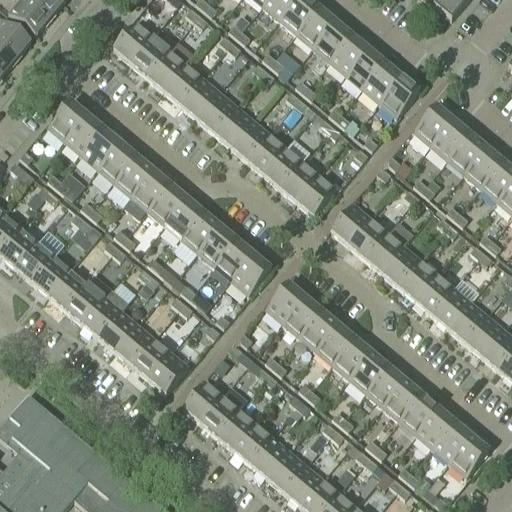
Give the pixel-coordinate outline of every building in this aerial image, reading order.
[(49,24),(63,8),(53,0),(23,0),(22,1),(49,24)] [(53,0),(63,8),(69,0),(53,0)] [(245,0),(262,13),(272,0),(245,0)] [(279,27),(301,0),(272,0),(262,13),(279,27)] [(295,41),(318,14),(301,0),(279,27),(295,41)] [(419,0),(434,12),(444,0),(419,0)] [(450,26),(472,0),(444,0),(434,12),(450,26)] [(35,42),(49,25),(49,24),(22,1),(7,19),(35,42)] [(202,17),(208,10),(200,3),(194,10),(202,17)] [(211,23),(216,17),(208,10),(202,17),(211,23)] [(312,55),(335,28),(318,14),(295,41),(312,55)] [(193,28),(198,21),(190,15),(185,21),(193,28)] [(207,28),(203,25),(198,21),(193,28),(201,35),(207,28)] [(30,48),(3,25),(0,27),(0,51),(16,65),(30,48)] [(129,70),(152,43),(135,28),(112,56),(129,70)] [(328,69),(351,41),(335,28),(312,55),(328,69)] [(241,38),(233,31),(227,38),(236,44),(241,38)] [(244,51),(249,44),(241,38),(236,44),(244,51)] [(345,83),(368,56),(351,41),(328,69),(345,83)] [(226,56),(232,49),(223,42),(218,49),(226,56)] [(152,43),(129,70),(146,84),(169,57),(152,43)] [(234,62),(240,56),(232,49),(226,56),(234,62)] [(16,65),(0,51),(0,80),(2,82),(16,65)] [(361,96),(384,69),(368,56),(345,83),(361,96)] [(163,98),(185,70),(169,57),(146,84),(163,98)] [(275,66),(267,59),(261,66),(269,72),(275,66)] [(277,79),(283,72),(275,66),(269,72),(277,79)] [(378,110),(401,83),(384,69),(361,96),(378,110)] [(179,112),(202,84),(185,70),(163,98),(179,112)] [(260,84),(265,77),(257,70),(251,77),(260,84)] [(268,91),(273,84),(265,77),(260,84),(268,91)] [(396,125),(418,98),(401,83),(378,110),(396,125)] [(196,126),(219,98),(202,84),(179,112),(196,126)] [(302,100),(308,93),(300,87),(294,93),(302,100)] [(316,100),(308,93),(302,100),(310,107),(316,100)] [(213,140),(236,112),(219,98),(196,126),(213,140)] [(293,112),(298,105),(290,98),(285,105),(293,112)] [(301,118),(306,112),(298,105),(293,112),(301,118)] [(64,149),(87,121),(69,107),(47,134),(64,149)] [(230,154),(253,126),(236,112),(213,140),(230,154)] [(430,154),(453,126),(435,112),(412,139),(430,154)] [(341,121),(333,114),(327,121),(335,128),(341,121)] [(81,163),(103,135),(87,121),(64,149),(81,163)] [(344,135),(349,128),(341,121),(335,128),(344,135)] [(247,168),(269,140),(253,126),(230,154),(247,168)] [(326,139),(331,132),(323,126),(318,132),(326,139)] [(446,167),(469,140),(453,126),(430,154),(446,167)] [(334,146),(340,139),(331,132),(326,139),(334,146)] [(97,177),(120,149),(103,135),(81,163),(97,177)] [(263,181),(286,154),(269,140),(247,168),(263,181)] [(463,181),(486,154),(469,140),(446,167),(463,181)] [(377,151),(368,144),(363,151),(371,157),(377,151)] [(114,190),(137,163),(120,149),(97,177),(114,190)] [(280,195),(302,168),(286,154),(263,181),(280,195)] [(479,195),(502,168),(486,154),(463,181),(479,195)] [(361,169),(367,162),(359,155),(353,162),(361,169)] [(26,171),(32,164),(24,157),(18,164),(26,171)] [(400,170),(390,162),(387,166),(388,172),(394,177),(400,170)] [(130,204),(153,177),(137,163),(114,190),(130,204)] [(23,175),(14,168),(9,175),(17,182),(23,175)] [(295,208),(318,181),(302,168),(280,195),(295,208)] [(496,209),(511,190),(511,175),(502,168),(479,195),(496,209)] [(384,188),(390,181),(384,176),(378,177),(375,180),(384,188)] [(147,218),(170,191),(153,177),(130,204),(147,218)] [(60,187),(52,181),(46,187),(54,194),(60,187)] [(313,223),(336,196),(318,181),(295,208),(313,223)] [(420,199),(426,192),(418,185),(412,192),(420,199)] [(68,194),(60,187),(54,194),(63,201),(68,194)] [(511,222),(511,190),(496,209),(511,222)] [(164,232),(186,205),(170,191),(147,218),(164,232)] [(45,205),(50,199),(42,192),(37,199),(45,205)] [(428,205),(434,199),(426,192),(420,199),(428,205)] [(411,210),(416,203),(408,197),(403,203),(411,210)] [(59,205),(50,199),(45,205),(53,212),(59,205)] [(425,210),(416,203),(411,210),(419,217),(425,210)] [(181,246),(203,219),(186,205),(164,232),(181,246)] [(93,215),(85,208),(79,215),(88,222),(93,215)] [(348,252),(371,225),(353,210),(330,238),(348,252)] [(453,226),(459,220),(451,213),(445,220),(453,226)] [(96,229),(101,222),(93,215),(88,222),(96,229)] [(197,260),(220,232),(203,219),(181,246),(197,260)] [(0,258),(21,234),(4,220),(0,224),(0,258)] [(78,233),(84,226),(76,220),(70,226),(78,233)] [(467,226),(459,220),(453,226),(462,233),(467,226)] [(444,238),(450,231),(441,224),(436,231),(444,238)] [(365,266),(387,239),(371,225),(348,252),(365,266)] [(92,233),(84,226),(78,233),(86,240),(92,233)] [(452,245),(458,238),(450,231),(444,238),(452,245)] [(214,274),(236,247),(220,232),(197,260),(214,274)] [(0,262),(15,275),(38,248),(21,234),(0,258),(0,262)] [(126,243),(118,236),(113,243),(121,249),(126,243)] [(380,279),(403,252),(387,239),(365,266),(380,279)] [(487,254),(492,247),(484,241),(478,247),(487,254)] [(135,249),(126,243),(121,249),(129,256),(135,249)] [(111,261),(117,254),(109,247),(103,254),(111,261)] [(230,288),(253,260),(236,247),(214,274),(230,288)] [(495,261),(500,254),(492,247),(487,254),(495,261)] [(31,289),(54,262),(38,248),(15,275),(31,289)] [(398,294),(420,266),(403,252),(380,279),(398,294)] [(477,265),(483,259),(475,252),(469,259),(477,265)] [(125,261),(117,254),(111,261),(119,268),(125,261)] [(485,272),(491,266),(483,259),(477,265),(485,272)] [(248,302),(270,275),(253,260),(230,288),(248,302)] [(48,303),(71,275),(54,262),(31,289),(48,303)] [(160,271),(152,264),(146,271),(154,277),(160,271)] [(414,307),(437,280),(420,266),(398,294),(414,307)] [(168,277),(160,271),(154,277),(162,284),(168,277)] [(65,317),(87,289),(71,275),(48,303),(65,317)] [(145,289),(150,282),(142,275),(136,282),(145,289)] [(431,322),(454,294),(437,280),(414,307),(431,322)] [(511,294),(511,291),(511,283),(508,280),(503,287),(511,294)] [(153,296),(158,289),(150,282),(145,289),(153,296)] [(81,331),(109,297),(93,283),(87,289),(65,317),(81,331)] [(282,331),(305,304),(287,289),(264,316),(282,331)] [(187,305),(193,298),(185,292),(179,298),(187,305)] [(447,335),(470,308),(454,294),(431,322),(447,335)] [(98,345),(121,318),(126,311),(109,297),(81,331),(98,345)] [(195,312),(201,305),(193,298),(187,305),(195,312)] [(178,316),(183,310),(175,303),(170,310),(178,316)] [(298,345),(321,317),(305,304),(282,331),(298,345)] [(465,350),(487,323),(470,308),(447,335),(465,350)] [(186,323),(192,316),(183,310),(178,316),(186,323)] [(315,359),(338,331),(321,317),(298,345),(315,359)] [(115,358),(137,331),(121,318),(98,345),(115,358)] [(229,328),(220,321),(215,328),(223,335),(229,328)] [(480,363),(503,336),(487,323),(465,350),(480,363)] [(131,372),(153,344),(137,331),(115,358),(131,372)] [(331,372),(354,345),(338,331),(315,359),(331,372)] [(219,339),(211,332),(205,339),(213,346),(219,339)] [(497,377),(511,359),(511,343),(503,336),(480,363),(497,377)] [(252,347),(243,339),(239,343),(240,349),(246,354),(252,347)] [(148,386),(170,359),(153,344),(131,372),(148,386)] [(331,372),(349,387),(372,359),(354,345),(331,372)] [(242,358),(236,353),(230,354),(227,358),(236,365),(242,358)] [(165,401),(188,373),(170,359),(148,386),(165,401)] [(365,400),(388,373),(372,359),(349,387),(365,400)] [(511,389),(511,359),(497,377),(511,389)] [(278,369),(270,362),(264,369),(272,376),(278,369)] [(286,376),(278,369),(272,376),(280,383),(286,376)] [(382,415),(405,387),(388,373),(365,400),(382,415)] [(268,381),(260,374),(255,380),(263,387),(268,381)] [(271,394),(276,387),(268,381),(263,387),(271,394)] [(200,430),(223,402),(205,387),(182,415),(200,430)] [(398,428),(421,401),(405,387),(382,415),(398,428)] [(311,397),(303,390),(297,397),(305,404),(311,397)] [(314,410),(319,403),(311,397),(305,404),(314,410)] [(161,511),(28,401),(29,401),(28,400),(0,433),(0,445),(17,460),(2,478),(0,476),(0,511),(161,511)] [(296,415),(302,408),(293,401),(288,408),(296,415)] [(415,442),(438,415),(421,401),(398,428),(415,442)] [(200,430),(216,443),(239,416),(223,402),(200,430)] [(304,422),(310,415),(302,408),(296,415),(304,422)] [(432,456),(454,428),(438,415),(415,442),(432,456)] [(232,457),(255,429),(239,416),(216,443),(232,457)] [(345,425),(337,418),(331,425),(339,432),(345,425)] [(347,438),(353,432),(345,425),(339,432),(347,438)] [(448,470),(471,442),(454,428),(432,456),(448,470)] [(249,471),(272,444),(255,429),(232,457),(249,471)] [(330,443),(335,436),(327,430),(321,436),(330,443)] [(343,443),(335,436),(330,443),(338,450),(343,443)] [(465,484),(488,457),(471,442),(448,470),(465,484)] [(266,485),(289,458),(272,444),(249,471),(266,485)] [(378,453),(370,446),(364,453),(372,459),(378,453)] [(386,459),(378,453),(372,459),(380,466),(386,459)] [(363,471),(368,464),(360,457),(355,464),(363,471)] [(283,499),(306,472),(289,458),(266,485),(283,499)] [(371,478),(377,471),(368,464),(363,471),(371,478)] [(298,511),(299,511),(322,485),(306,472),(283,499),(298,511)] [(411,480),(403,473),(397,480),(405,487),(411,480)] [(413,494),(419,487),(411,480),(405,487),(413,494)] [(328,511),(339,500),(322,485),(299,511),(328,511)] [(396,498),(401,492),(393,485),(388,492),(396,498)] [(404,505),(410,498),(401,492),(396,498),(404,505)] [(354,511),(339,500),(328,511),(354,511)] [(446,511),(447,510),(439,503),(433,510),(435,511),(446,511)]
